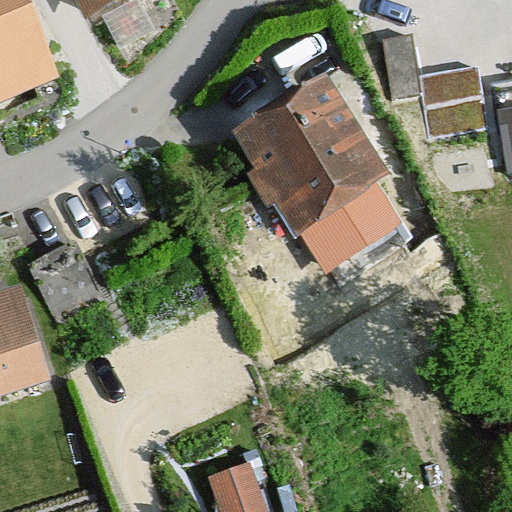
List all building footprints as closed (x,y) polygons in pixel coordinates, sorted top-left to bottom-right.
[(0,0),(0,126),(70,97),(29,0),(0,0)] [(64,0),(80,31),(144,0),(64,0)] [(328,84),(235,139),(294,237),(387,182),(328,84)] [(74,240),(25,263),(50,316),(98,294),(74,240)] [(27,294),(0,303),(0,408),(59,389),(27,294)] [(263,511),(249,463),(207,476),(217,511),(263,511)]
